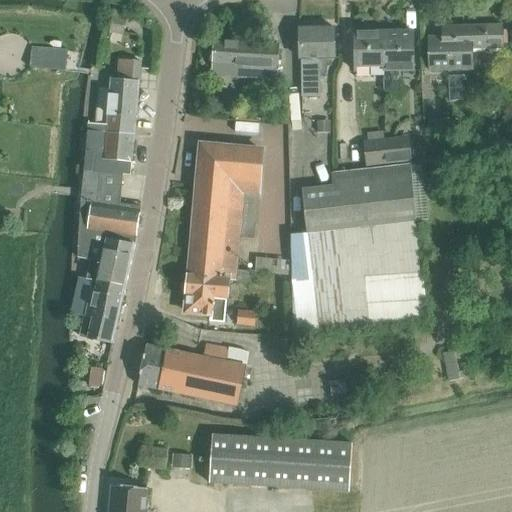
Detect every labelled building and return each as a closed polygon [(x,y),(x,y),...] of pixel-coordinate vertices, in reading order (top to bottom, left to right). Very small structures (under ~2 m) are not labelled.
[(128,7),(115,5),(110,34),(123,36),(128,7)] [(429,39),(429,73),(473,72),(473,50),(505,50),(505,26),(443,28),(443,38),(429,39)] [(325,60),(334,60),(335,30),(300,30),(301,61),(302,61),(303,97),(320,98),(320,71),(325,70),(325,60)] [(384,93),(385,93),(384,43),(379,43),(379,33),(355,33),(355,73),(357,73),(357,69),(370,69),(370,78),(383,78),(384,93)] [(388,43),(384,43),(385,93),(398,93),(398,73),(414,73),(414,33),(412,33),(412,37),(388,37),(388,43)] [(215,43),(213,77),(281,81),(282,69),(278,69),(279,47),(215,43)] [(31,49),(29,69),(65,72),(67,52),(31,49)] [(112,81),(111,90),(100,89),(97,125),(89,124),(88,134),(135,137),(141,64),(118,62),(117,81),(112,81)] [(280,102),(280,89),(268,88),(267,101),(280,102)] [(328,128),(328,117),(313,117),(313,128),(328,128)] [(88,134),(85,172),(123,176),(132,177),(135,137),(88,134)] [(402,139),(365,144),(366,166),(404,162),(402,139)] [(240,239),(255,241),(263,152),(201,147),(189,278),(229,281),(229,282),(251,283),(251,273),(237,272),(240,239)] [(292,334),(428,325),(414,223),(412,180),(410,165),(331,174),(333,188),(303,191),(308,234),(291,236),(292,262),(256,259),(255,274),(291,278),(292,334)] [(77,168),(76,175),(77,175),(79,175),(83,176),(84,173),(84,168),(80,168),(78,168),(77,168)] [(121,194),(123,176),(85,172),(82,193),(81,200),(79,229),(133,237),(137,237),(140,214),(119,211),(121,194)] [(87,281),(93,282),(107,285),(104,297),(112,299),(113,296),(124,299),(135,247),(130,246),(133,237),(79,229),(77,262),(91,263),(87,281)] [(225,324),(229,282),(229,281),(189,278),(186,314),(211,316),(210,322),(225,324)] [(89,339),(114,344),(124,299),(113,296),(112,299),(104,297),(107,285),(93,282),(85,319),(85,336),(89,337),(89,339)] [(256,313),(239,311),(237,326),(254,328),(256,313)] [(206,346),(203,359),(145,347),(137,386),(237,407),(245,367),(246,368),(248,354),(228,350),(206,346)] [(443,354),(448,383),(451,382),(470,379),(465,350),(450,353),(443,354)] [(90,367),(88,387),(100,388),(102,369),(90,367)] [(345,377),(349,405),(377,401),(374,373),(345,377)] [(324,492),(349,494),(352,444),(349,444),(212,436),(209,485),(324,492)] [(175,453),(174,466),(193,467),(194,454),(175,453)] [(145,511),(147,490),(111,487),(108,511),(145,511)]
